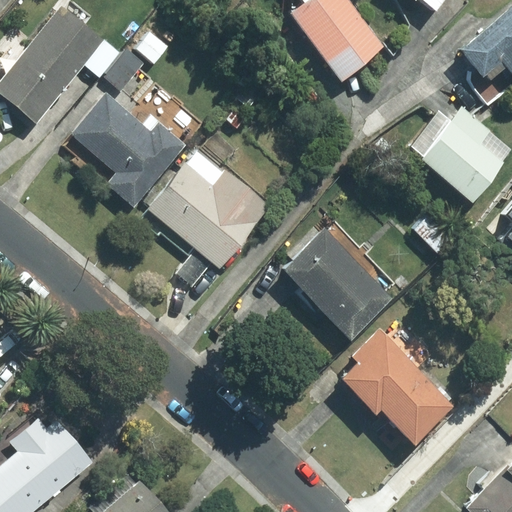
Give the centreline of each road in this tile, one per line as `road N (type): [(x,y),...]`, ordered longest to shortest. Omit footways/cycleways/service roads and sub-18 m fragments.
road 1 (unknown): [(165,375),(461,13)]
road 2 (residential): [(0,235),(256,451),(314,511)]
